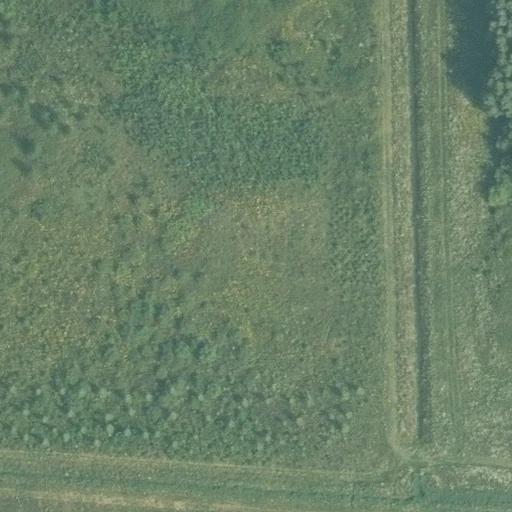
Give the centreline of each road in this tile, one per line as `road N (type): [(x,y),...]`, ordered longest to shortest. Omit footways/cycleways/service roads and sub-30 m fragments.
road 1 (track): [(511,473),(391,465),(384,0)]
road 2 (track): [(391,465),(391,485),(0,459)]
road 3 (track): [(390,511),(0,487)]
